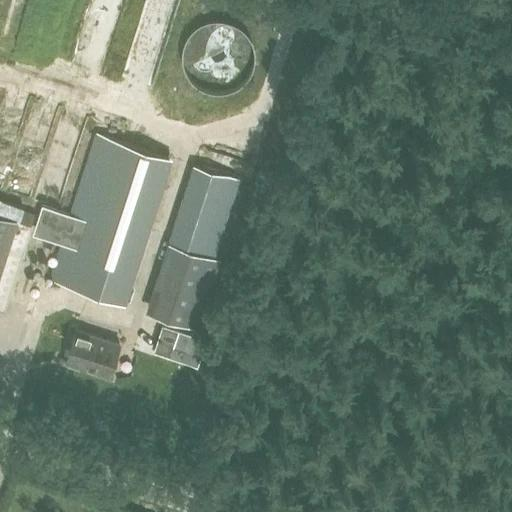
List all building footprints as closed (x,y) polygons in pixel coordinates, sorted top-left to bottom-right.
[(167,44),(181,48),(190,15),(176,11),(167,44)] [(231,20),(222,20),(214,21),(206,24),(199,28),(193,34),(189,42),(187,50),(187,58),(188,66),(191,74),(197,81),(203,86),(211,90),(219,92),(227,92),(235,90),(243,86),(249,80),(254,74),(258,66),(259,58),(258,49),(256,41),(252,34),(246,28),(239,23),(231,20)] [(127,64),(136,32),(120,28),(112,60),(127,64)] [(51,113),(19,196),(36,203),(68,119),(51,113)] [(122,302),(168,157),(97,134),(51,279),(122,302)] [(205,180),(155,317),(205,335),(254,197),(205,180)] [(4,203),(14,207),(20,192),(10,188),(4,203)] [(0,216),(0,271),(16,222),(0,216)] [(75,328),(65,361),(108,375),(119,342),(75,328)]
